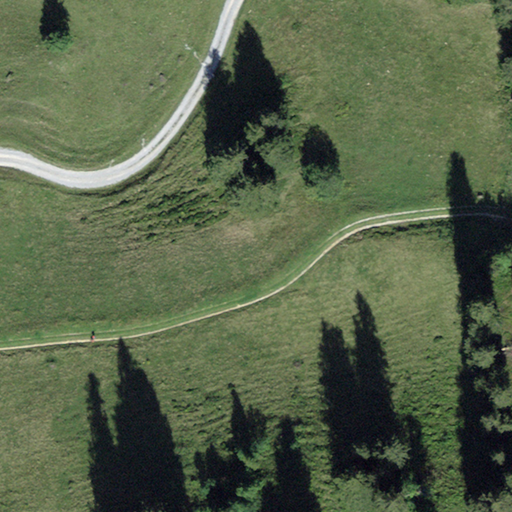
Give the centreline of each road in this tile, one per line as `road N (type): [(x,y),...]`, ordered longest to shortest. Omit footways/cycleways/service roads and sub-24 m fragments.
road 1 (track): [(0,348),(183,321),(305,278),(393,209),(511,219)]
road 2 (track): [(0,160),(72,182),(119,181),(161,154),(214,68),(242,0)]
